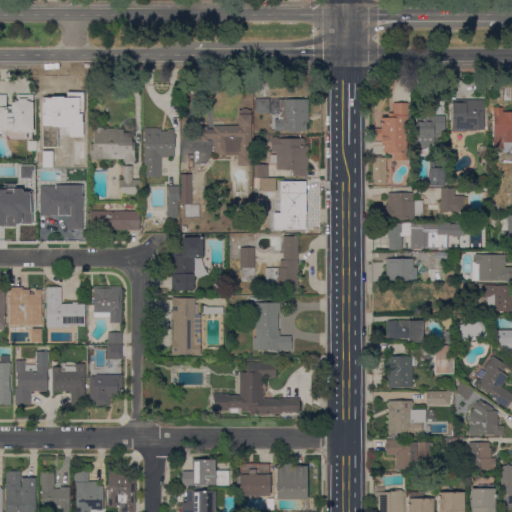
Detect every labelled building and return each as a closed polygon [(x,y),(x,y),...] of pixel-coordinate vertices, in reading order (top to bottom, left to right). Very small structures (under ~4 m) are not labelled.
[(31,132),(31,140),(6,140),(6,130),(3,130),(2,131),(0,131),(0,95),(6,95),(6,107),(12,107),(12,102),(14,102),(14,100),(17,100),(17,95),(33,94),(33,132),(32,132),(31,132)] [(270,113),(255,113),(255,99),(270,99),(270,113)] [(308,100),(308,123),(306,123),(306,131),(300,131),(300,133),(288,132),(288,131),(274,131),(275,122),(278,122),(278,100),(308,100)] [(485,100),(485,103),(484,103),(484,131),(465,131),(465,133),(452,133),(452,102),(465,102),(465,100),(485,100)] [(408,103),(408,120),(406,120),(406,143),(409,143),(408,161),(395,161),(395,153),(384,153),(384,147),(382,147),(382,141),(373,141),(373,129),(381,129),(381,118),(388,118),(388,113),(393,113),(393,103),(408,103)] [(511,152),(502,152),(502,149),(493,149),(493,108),(502,108),(502,112),(511,112),(511,152)] [(251,167),(241,166),(238,166),(238,156),(225,156),(225,155),(213,155),(213,139),(207,139),(207,141),(195,141),(195,127),(207,127),(207,129),(213,129),(213,126),(239,126),(239,110),(242,110),(242,109),(248,109),(248,110),(251,110),(251,167)] [(445,137),(434,137),(434,148),(416,147),(416,119),(424,119),(424,122),(428,122),(429,116),(445,116),(445,137)] [(90,159),(90,144),(94,144),(94,127),(103,127),(103,130),(106,130),(106,128),(118,128),(118,130),(134,130),(134,158),(135,158),(135,162),(123,162),(123,159),(90,159)] [(174,129),(174,157),(161,157),(161,177),(145,177),(144,128),(157,128),(157,129),(161,129),(161,132),(168,131),(169,129),(174,129)] [(271,137),(278,138),(278,139),(303,139),(303,146),(307,146),(307,176),(293,177),(293,171),(276,170),(276,163),(270,163),(270,155),(276,155),(276,152),(271,152),(271,150),(271,137)] [(79,170),(79,157),(52,156),(51,169),(79,170)] [(386,157),(386,171),(388,171),(388,175),(386,175),(386,184),(372,184),(372,158),(386,157)] [(429,161),(444,161),(444,186),(429,186),(429,161)] [(267,177),(255,177),(255,165),(267,165),(267,177)] [(132,179),(142,179),(142,194),(120,194),(120,179),(123,179),(123,166),(132,166),(132,179)] [(191,204),(183,204),(183,206),(181,206),(181,204),(180,204),(180,174),(191,174),(191,204)] [(275,193),(261,192),(261,179),(275,179),(275,193)] [(274,212),(278,212),(278,199),(288,199),(288,186),(294,186),(294,179),(307,179),(307,220),(305,220),(305,226),(307,226),(307,227),(299,227),(299,229),(287,229),(287,228),(273,228),(274,212)] [(167,186),(179,185),(179,201),(168,202),(167,186)] [(82,230),(67,230),(67,215),(50,215),(50,217),(39,217),(39,186),(57,186),(57,187),(82,187),(82,230)] [(454,196),(464,196),(464,197),(467,197),(467,212),(439,211),(439,201),(441,201),(441,189),(455,189),(454,196)] [(412,192),(412,200),(422,200),(422,218),(385,219),(385,205),(387,205),(387,193),(412,192)] [(139,211),(139,230),(89,230),(89,211),(139,211)] [(511,214),(511,241),(510,242),(510,243),(503,243),(503,232),(508,232),(507,222),(507,218),(507,214),(511,214)] [(450,223),(450,228),(445,228),(445,233),(441,233),(441,249),(411,249),(411,233),(401,233),(401,250),(387,250),(387,223),(450,223)] [(283,236),(298,236),(297,294),(286,294),(286,287),(274,287),(274,282),(268,282),(268,268),(279,268),(279,260),(283,260),(283,236)] [(203,238),(203,257),(194,257),(194,290),(174,290),(174,288),(172,288),(172,275),(170,275),(171,269),(172,254),(174,254),(175,248),(181,248),(182,237),(203,238)] [(255,281),(241,281),(241,268),(240,268),(239,248),(254,248),(255,281)] [(472,263),(475,263),(475,254),(480,254),(480,255),(506,255),(506,257),(505,257),(505,262),(506,262),(506,264),(505,264),(505,267),(511,267),(511,281),(503,281),(503,280),(473,281),(472,263)] [(413,259),(413,267),(416,267),(416,281),(386,281),(385,259),(413,259)] [(445,273),(446,281),(430,282),(430,269),(444,269),(445,273)] [(511,285),(511,311),(487,311),(487,297),(484,297),(484,285),(511,285)] [(121,286),(121,323),(110,323),(110,317),(93,317),(93,286),(121,286)] [(9,287),(23,287),(23,290),(29,289),(29,294),(35,294),(34,290),(42,290),(42,325),(9,325),(9,287)] [(46,288),(61,288),(61,305),(73,305),(73,303),(79,303),(79,304),(85,304),(85,325),(71,325),(71,329),(64,329),(64,328),(47,328),(46,288)] [(200,356),(192,356),(192,354),(179,354),(179,356),(171,356),(171,339),(173,339),(173,320),(171,320),(171,298),(194,298),(194,304),(198,304),(198,314),(200,314),(200,356)] [(255,314),(251,314),(251,302),(280,303),(280,313),(278,313),(278,330),(280,330),(280,336),(291,336),(291,351),(252,350),(253,337),(255,337),(255,329),(255,314)] [(203,314),(203,306),(206,306),(206,307),(223,307),(223,314),(203,314)] [(456,327),(479,318),(485,333),(462,342),(456,327)] [(422,320),(422,342),(408,342),(408,338),(394,338),(386,338),(386,321),(422,320)] [(42,329),(42,343),(31,343),(31,329),(42,329)] [(445,331),(453,331),(453,343),(445,343),(445,331)] [(511,331),(494,332),(494,344),(502,344),(503,360),(511,359),(511,361),(511,331)] [(122,332),(122,344),(107,344),(107,332),(122,332)] [(452,346),(452,374),(434,374),(434,345),(452,346)] [(122,359),(107,359),(107,346),(122,346),(122,359)] [(48,371),(47,371),(47,391),(31,391),(31,405),(15,405),(15,388),(17,388),(17,372),(15,372),(15,360),(25,361),(25,365),(36,365),(36,352),(48,352),(48,371)] [(10,375),(9,375),(9,388),(11,388),(11,405),(0,405),(0,356),(9,356),(9,363),(10,363),(10,375)] [(412,387),(387,387),(387,369),(383,369),(383,362),(387,362),(387,356),(412,356),(412,387)] [(501,387),(511,394),(511,399),(506,408),(494,400),(496,398),(490,395),(491,394),(488,392),(487,393),(484,391),(485,390),(477,384),(486,371),(484,370),(490,361),(489,360),(492,356),(508,366),(506,368),(505,367),(502,372),(508,376),(501,387)] [(276,363),(276,377),(263,377),(263,399),(299,399),(299,414),(249,414),(249,411),(241,411),(241,408),(227,408),(227,410),(213,410),(213,395),(239,395),(239,372),(246,372),(246,363),(276,363)] [(86,404),(71,405),(71,391),(52,392),(52,367),(75,366),(75,364),(85,364),(86,404)] [(122,397),(112,397),(112,398),(110,398),(110,406),(98,406),(98,405),(89,405),(89,377),(91,377),(91,376),(97,376),(97,371),(119,371),(119,375),(122,375),(122,397)] [(467,400),(455,392),(461,382),(474,390),(467,400)] [(409,392),(409,400),(393,399),(393,392),(409,392)] [(449,392),(449,408),(442,408),(442,405),(426,405),(426,392),(449,392)] [(493,411),(497,411),(497,419),(499,419),(499,424),(497,424),(497,426),(503,426),(503,436),(494,436),(494,434),(480,435),(480,436),(469,436),(469,423),(468,423),(468,417),(469,417),(469,416),(473,410),(474,408),(472,407),(476,402),(477,402),(479,400),(485,404),(486,403),(493,408),(493,411)] [(411,401),(411,402),(413,402),(413,406),(412,406),(412,410),(425,409),(425,422),(421,423),(421,433),(403,433),(403,428),(387,428),(387,420),(388,420),(388,401),(389,401),(411,401)] [(467,414),(461,411),(464,405),(470,408),(467,414)] [(458,438),(458,451),(444,450),(444,438),(458,438)] [(432,442),(432,450),(430,450),(430,470),(395,469),(395,455),(385,455),(385,449),(384,449),(384,445),(386,445),(386,439),(402,439),(402,442),(432,442)] [(489,442),(489,448),(491,448),(491,458),(496,458),(496,469),(468,469),(468,442),(489,442)] [(214,486),(214,484),(195,485),(195,486),(182,486),(182,471),(193,471),(193,460),(215,460),(215,471),(228,471),(228,486),(214,486)] [(277,466),(283,466),(283,463),(293,463),(293,466),(307,466),(307,499),(277,499),(277,466)] [(240,496),(239,475),(241,475),(241,464),(270,464),(270,496),(240,496)] [(511,511),(502,511),(503,481),(500,481),(500,466),(506,466),(506,464),(509,464),(509,466),(511,466),(511,511)] [(108,470),(117,471),(120,471),(120,473),(123,473),(123,475),(128,475),(128,478),(135,478),(135,499),(136,499),(136,503),(135,502),(135,511),(119,511),(120,508),(108,507),(108,470)] [(6,511),(6,489),(5,489),(5,483),(6,483),(6,471),(21,471),(21,477),(37,477),(37,479),(35,479),(35,511),(6,511)] [(70,511),(41,511),(41,485),(40,485),(40,472),(54,472),(54,485),(53,485),(53,489),(60,489),(60,487),(70,487),(70,511)] [(76,483),(74,483),(74,472),(89,472),(89,482),(97,481),(97,486),(103,486),(103,510),(101,510),(101,511),(96,511),(96,510),(76,510),(76,483)] [(471,511),(471,488),(478,488),(478,485),(491,485),(491,489),(495,488),(495,511),(471,511)] [(374,511),(374,492),(376,492),(376,487),(384,487),(384,492),(395,492),(395,490),(402,490),(402,491),(404,491),(404,511),(374,511)] [(215,511),(182,511),(182,490),(194,490),(194,491),(215,491),(215,511)] [(464,493),(464,511),(438,511),(439,492),(464,493)] [(408,511),(408,499),(432,498),(432,508),(434,510),(434,511),(408,511)]
